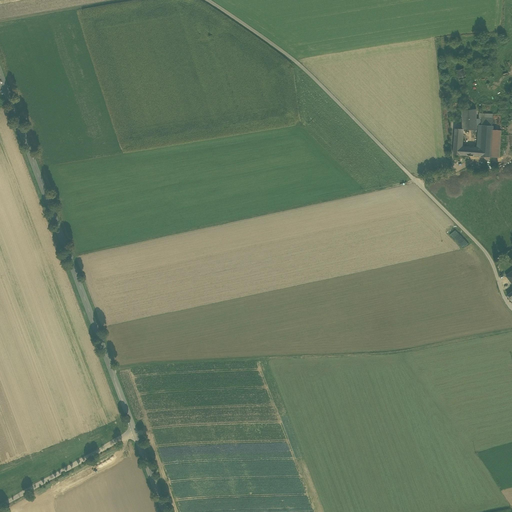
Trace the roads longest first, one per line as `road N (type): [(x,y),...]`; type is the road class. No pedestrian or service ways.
road 1 (unclassified): [(511,307),(489,255),(300,61),(206,0)]
road 2 (secondary): [(134,431),(0,74)]
road 3 (track): [(69,256),(417,182)]
road 4 (track): [(111,368),(282,358)]
road 5 (residential): [(134,431),(0,505)]
